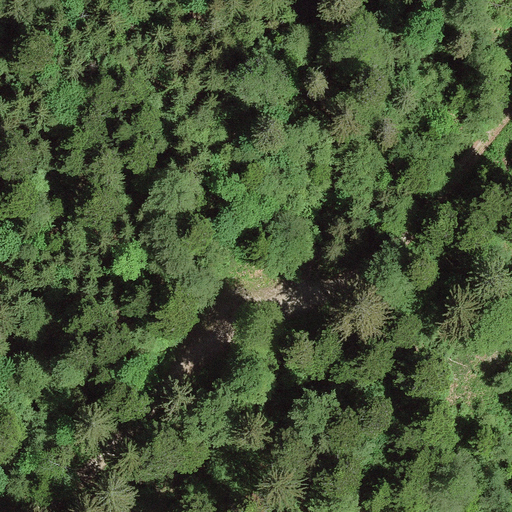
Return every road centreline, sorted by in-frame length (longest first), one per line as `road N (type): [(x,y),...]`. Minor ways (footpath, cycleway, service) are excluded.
road 1 (track): [(290,310),(262,307),(199,337),(159,398),(46,511)]
road 2 (track): [(511,109),(407,238),(362,275),(290,310)]
